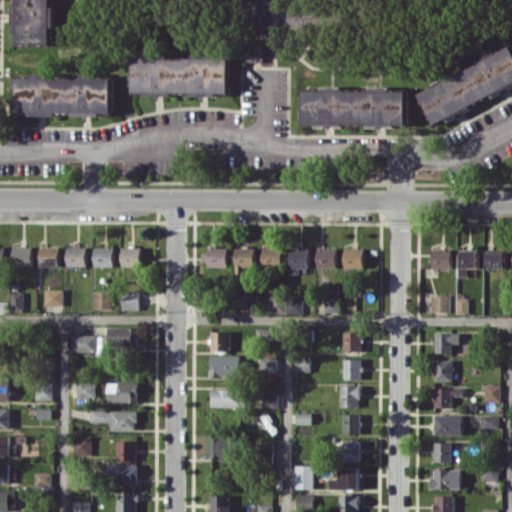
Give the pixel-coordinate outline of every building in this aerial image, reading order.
[(53,0),(15,0),(15,43),(53,44),(53,0)] [(283,18),(272,0),(243,0),(260,30),(283,18)] [(249,47),(249,62),(271,62),(271,46),(249,47)] [(511,48),(419,91),(433,122),(511,86),(511,48)] [(230,93),(230,58),(133,57),(133,92),(230,93)] [(16,77),(16,113),(114,113),(114,76),(77,76),(77,77),(16,77)] [(303,124),(407,124),(407,90),(303,89),(303,124)] [(33,265),(33,246),(14,246),(14,265),(33,265)] [(41,265),(60,266),(60,247),(41,246),(41,265)] [(68,265),(87,265),(87,246),(68,247),(68,265)] [(95,246),(95,265),(114,266),(115,247),(95,246)] [(122,265),(142,265),(142,246),(123,246),(122,265)] [(228,265),(228,246),(209,246),(209,252),(202,252),(202,265),(228,265)] [(290,247),(290,274),(299,273),(299,268),(310,267),(310,246),(290,247)] [(263,248),(264,266),(283,265),(282,247),(263,248)] [(255,248),(236,248),(236,271),(256,271),(255,248)] [(337,248),(317,248),(318,267),(337,267),(337,248)] [(345,267),(365,267),(364,248),(345,248),(345,267)] [(432,268),(452,268),(452,249),(433,249),(432,268)] [(478,267),(478,249),(461,249),(460,266),(478,267)] [(506,250),(487,250),(487,268),(506,268),(506,250)] [(63,289),(46,288),(46,304),(63,305),(63,289)] [(113,291),(94,291),(94,308),(113,308),(113,291)] [(140,309),(139,291),(122,291),(123,309),(140,309)] [(0,310),(24,311),(25,292),(11,292),(11,301),(0,300),(0,310)] [(258,293),(240,294),(240,310),(258,309),(258,293)] [(450,312),(450,295),(432,294),(431,311),(450,312)] [(285,312),(285,296),(271,296),(271,311),(285,312)] [(340,296),(325,296),(325,312),(339,312),(340,296)] [(457,314),(468,314),(468,297),(457,297),(457,314)] [(10,326),(0,325),(0,339),(11,339),(10,326)] [(139,350),(139,327),(110,327),(110,335),(98,335),(98,355),(109,355),(109,350),(139,350)] [(213,350),(231,350),(231,331),(212,331),(213,350)] [(345,350),(361,350),(362,331),(345,331),(345,350)] [(436,352),(453,352),(453,343),(462,343),(462,332),(436,332),(436,352)] [(73,351),(96,351),(96,334),(73,334),(73,351)] [(241,354),(212,354),(211,375),(241,375),(241,354)] [(278,372),(277,356),(262,357),(262,372),(278,372)] [(345,378),(361,378),(362,359),(345,358),(345,378)] [(0,372),(13,371),(12,359),(0,359),(0,372)] [(452,380),(452,359),(435,359),(435,379),(452,380)] [(0,399),(11,400),(11,381),(0,380),(0,399)] [(139,382),(111,381),(111,402),(139,402),(139,382)] [(485,400),(500,400),(501,384),(485,383),(485,400)] [(360,406),(361,385),(341,384),(340,406),(360,406)] [(452,407),(452,395),(463,396),(463,388),(435,387),(435,406),(452,407)] [(211,406),(244,406),(245,389),(212,388),(211,406)] [(262,393),(263,408),(279,407),(278,393),(262,393)] [(0,426),(11,427),(12,408),(0,407),(0,426)] [(138,410),(91,411),(91,421),(111,421),(111,429),(138,429),(138,410)] [(311,413),(297,413),(297,423),(311,423),(311,413)] [(361,414),(344,414),(344,433),(361,433),(361,414)] [(463,415),(435,415),(435,434),(463,434),(463,415)] [(483,427),(499,427),(500,415),(483,415),(483,427)] [(0,454),(11,455),(11,436),(0,435),(0,454)] [(92,436),(74,436),(75,455),(92,455),(92,436)] [(232,437),(211,437),(211,459),(232,459),(232,437)] [(137,440),(118,440),(118,459),(137,460),(137,440)] [(361,460),(360,440),(343,441),(343,460),(361,460)] [(452,441),(435,441),(435,461),(451,461),(452,441)] [(10,462),(0,462),(0,482),(10,482),(10,462)] [(138,464),(110,463),(110,484),(138,484),(138,464)] [(314,466),(291,465),(290,487),(314,488),(314,466)] [(361,467),(340,466),(340,478),(332,478),(332,488),(360,489),(361,467)] [(483,480),(498,480),(499,467),(483,467),(483,480)] [(461,468),(433,469),(433,488),(462,488),(461,468)] [(52,491),(53,472),(36,471),(35,490),(52,491)] [(76,487),(91,488),(91,474),(76,473),(76,487)] [(16,489),(0,489),(0,509),(17,509),(16,489)] [(118,511),(137,511),(138,494),(118,494),(118,511)] [(297,511),(314,511),(314,494),(297,494),(297,511)] [(230,511),(231,495),(212,495),(211,511),(230,511)] [(359,511),(360,495),(341,495),(340,511),(359,511)] [(435,511),(454,511),(455,495),(435,495),(435,511)] [(90,511),(91,500),(74,500),(73,511),(90,511)] [(273,503),(258,503),(258,511),(273,511),(273,503)]
